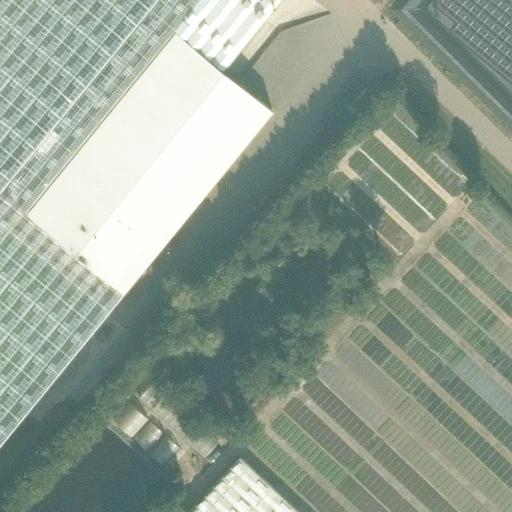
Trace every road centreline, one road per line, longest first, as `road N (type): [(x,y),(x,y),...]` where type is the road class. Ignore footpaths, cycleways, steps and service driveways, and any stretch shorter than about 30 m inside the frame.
road 1 (unknown): [(396,48),(377,46),(340,63),(55,415)]
road 2 (unknown): [(511,164),(396,48)]
